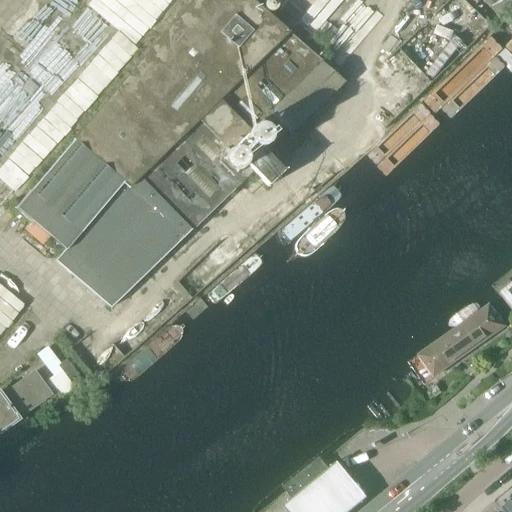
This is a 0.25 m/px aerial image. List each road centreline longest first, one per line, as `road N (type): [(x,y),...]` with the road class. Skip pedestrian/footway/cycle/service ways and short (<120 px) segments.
road 1 (secondary): [(511,399),(367,511)]
road 2 (secondary): [(404,511),(511,416)]
